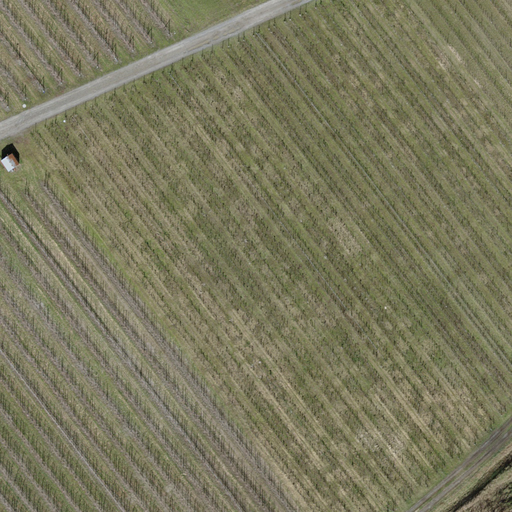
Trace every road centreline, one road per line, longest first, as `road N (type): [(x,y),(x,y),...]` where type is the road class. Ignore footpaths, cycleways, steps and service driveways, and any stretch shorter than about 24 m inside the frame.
road 1 (track): [(294,0),(0,132)]
road 2 (track): [(511,423),(413,511)]
